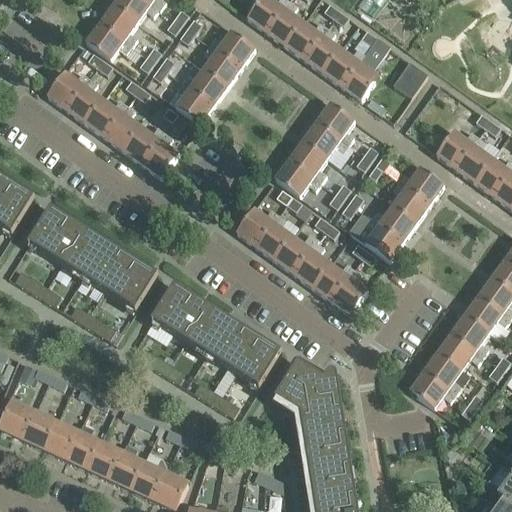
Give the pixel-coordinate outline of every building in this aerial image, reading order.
[(154,22),(160,14),(140,0),(121,0),(114,10),(139,27),(147,16),(154,22)] [(140,0),(160,14),(161,15),(166,7),(158,1),(158,0),(140,0)] [(265,0),(248,24),(267,38),(290,6),(283,1),(277,8),(265,0)] [(290,6),(267,38),(286,52),(304,27),(293,19),(298,12),(290,6)] [(336,23),(340,16),(331,9),(326,16),(336,23)] [(130,39),(139,27),(114,10),(101,29),(132,52),(138,44),(130,39)] [(183,16),(176,26),(182,31),(189,21),(183,16)] [(350,24),(340,16),(336,23),(345,30),(350,24)] [(194,24),(187,34),(195,40),(202,30),(194,24)] [(175,40),(182,31),(176,26),(169,36),(175,40)] [(304,27),(286,52),(305,65),(323,41),(328,33),(320,28),(315,35),(304,27)] [(87,48),(111,66),(119,54),(127,59),(132,52),(101,29),(87,48)] [(323,41),(305,65),(324,79),(341,54),(330,46),(336,39),(328,33),(323,41)] [(187,34),(180,44),(188,49),(195,40),(187,34)] [(368,36),(363,44),(372,51),(373,50),(378,44),(369,36),(368,36)] [(242,73),(256,54),(231,37),(223,48),(215,43),(210,50),(242,73)] [(366,61),(343,92),(362,106),(379,82),(373,77),(391,53),(386,49),(378,44),(373,50),(372,51),(366,61)] [(212,63),(204,75),(228,92),(242,73),(210,50),(204,58),(212,63)] [(84,51),(80,58),(86,63),(91,56),(84,51)] [(156,54),(149,63),(155,68),(162,58),(156,54)] [(341,54),(324,79),(343,92),(366,61),(358,55),(353,63),(341,54)] [(89,65),(99,72),(104,65),(94,58),(89,65)] [(167,62),(160,72),(166,76),(173,67),(167,62)] [(148,78),(155,68),(149,63),(142,73),(148,78)] [(114,72),(104,65),(99,72),(109,79),(114,72)] [(428,80),(410,67),(394,90),(412,103),(428,80)] [(160,72),(153,82),(159,86),(166,76),(160,72)] [(215,111),(228,92),(204,75),(196,86),(188,80),(183,88),(215,111)] [(48,101),(67,116),(85,91),(90,84),(83,78),(77,86),(66,77),(48,101)] [(85,91),(67,116),(86,129),(104,105),(93,97),(98,89),(90,84),(85,91)] [(127,92),(137,99),(141,93),(132,86),(127,92)] [(215,111),(183,88),(177,96),(185,101),(176,113),(200,130),(215,111)] [(151,100),(141,93),(137,99),(146,106),(151,100)] [(372,103),(368,109),(382,120),(387,113),(372,103)] [(86,129),(105,143),(128,111),(121,106),(115,113),(104,105),(86,129)] [(317,128),(341,145),(349,151),(354,143),(347,138),(355,126),(331,108),(317,128)] [(124,156),(142,132),(130,124),(136,116),(128,111),(105,143),(124,156)] [(165,118),(175,125),(179,120),(169,113),(165,118)] [(477,125),(487,132),(492,126),(482,119),(477,125)] [(179,120),(175,125),(172,130),(181,136),(188,126),(179,120)] [(492,126),(487,132),(497,139),(502,133),(492,126)] [(341,145),(317,128),(303,146),(328,164),(336,153),(343,158),(349,151),(341,145)] [(143,170),(166,138),(158,133),(153,140),(142,132),(124,156),(143,170)] [(455,136),(437,160),(456,174),(479,143),(472,137),(466,145),(455,136)] [(174,144),(166,138),(143,170),(162,184),(180,159),(168,151),(174,144)] [(479,143),(456,174),(475,188),(493,164),(482,156),(487,148),(479,143)] [(328,164),(303,146),(290,165),(322,188),(327,181),(320,175),(328,164)] [(372,153),(365,162),(371,167),(378,157),(372,153)] [(390,166),(383,161),(376,171),(383,175),(390,166)] [(364,177),(371,167),(365,162),(358,172),(364,177)] [(493,164),(475,188),(494,202),(511,176),(511,166),(509,164),(504,172),(493,164)] [(290,165),(276,185),(300,202),(309,191),(316,196),(322,188),(290,165)] [(376,185),(383,175),(376,171),(369,180),(376,185)] [(405,179),(399,187),(406,192),(431,210),(445,191),(420,173),(412,185),(405,179)] [(511,176),(494,202),(511,214),(511,176)] [(0,182),(0,231),(5,235),(6,232),(13,237),(11,240),(13,241),(35,204),(13,190),(4,184),(0,182)] [(401,200),(393,211),(417,229),(431,210),(406,192),(399,187),(394,195),(401,200)] [(344,190),(337,200),(344,205),(351,195),(344,190)] [(278,201),(288,208),(293,202),(283,195),(278,201)] [(356,199),(349,208),(356,213),(363,204),(356,199)] [(330,209),(337,214),(344,205),(337,200),(330,209)] [(302,209),(293,202),(288,208),(298,215),(302,209)] [(349,223),(356,213),(349,208),(342,218),(349,223)] [(377,217),(372,225),(404,248),(417,229),(393,211),(385,222),(377,217)] [(51,214),(29,251),(30,252),(32,249),(39,253),(38,255),(75,278),(76,276),(84,281),(82,283),(83,283),(105,248),(83,234),(74,228),(51,214)] [(237,238),(257,252),(280,220),(272,215),(267,222),(255,214),(237,238)] [(287,226),(280,220),(257,252),(275,266),(293,241),(282,233),(287,226)] [(365,220),(359,227),(366,232),(374,238),(365,249),(390,267),(404,248),(372,225),(365,220)] [(326,236),(330,229),(320,222),(316,229),(326,236)] [(340,236),(330,229),(326,236),(335,243),(340,236)] [(275,266),(294,279),(317,247),(319,245),(311,239),(304,249),(293,241),(275,266)] [(325,253),(317,247),(294,279),(313,293),(331,269),(319,260),(325,253)] [(105,248),(83,283),(84,284),(85,282),(93,287),(92,289),(128,312),(130,309),(137,314),(135,317),(136,318),(159,281),(136,267),(127,261),(105,248)] [(358,250),(353,256),(363,263),(368,257),(358,250)] [(368,257),(363,263),(373,270),(377,264),(368,257)] [(511,269),(505,265),(492,284),(511,298),(511,269)] [(313,293),(332,307),(355,275),(347,269),(342,277),(331,269),(313,293)] [(362,280),(355,275),(332,307),(351,320),(369,296),(357,288),(362,280)] [(22,276),(15,287),(22,291),(28,280),(22,276)] [(28,280),(22,291),(28,295),(35,284),(28,280)] [(35,284),(28,295),(35,299),(42,288),(35,284)] [(511,298),(492,284),(478,302),(510,325),(511,322),(511,298)] [(42,288),(35,299),(41,303),(48,292),(42,288)] [(152,328),(147,336),(167,348),(173,339),(198,355),(199,353),(207,358),(206,360),(207,360),(229,325),(207,311),(198,305),(175,291),(152,328)] [(48,292),(41,303),(48,308),(55,296),(48,292)] [(55,296),(48,308),(54,312),(62,300),(55,296)] [(505,333),(510,325),(478,302),(465,321),(489,339),(497,328),(505,333)] [(77,310),(70,321),(77,326),(84,314),(77,310)] [(84,314),(77,326),(83,330),(90,318),(84,314)] [(90,318),(83,330),(90,334),(97,323),(90,318)] [(489,339),(465,321),(451,340),(483,363),(489,355),(481,350),(489,339)] [(97,323),(90,334),(97,338),(104,327),(97,323)] [(229,325),(207,360),(207,361),(209,359),(217,364),(216,366),(252,389),(253,387),(260,391),(258,394),(260,395),(283,358),(260,344),(251,339),(229,325)] [(104,327),(97,338),(103,342),(110,331),(104,327)] [(110,331),(103,342),(110,346),(117,335),(110,331)] [(478,370),(483,363),(451,340),(438,359),(462,376),(470,365),(478,370)] [(145,353),(139,364),(145,368),(152,357),(145,353)] [(0,356),(0,365),(5,368),(8,360),(0,356)] [(152,357),(145,368),(152,372),(159,361),(152,357)] [(462,376),(438,359),(424,377),(456,400),(462,393),(454,387),(462,376)] [(159,361),(152,372),(158,376),(165,365),(159,361)] [(497,373),(503,377),(510,367),(504,362),(497,373)] [(165,365),(158,376),(165,381),(172,369),(165,365)] [(298,369),(276,405),(277,406),(302,420),(314,498),(316,511),(351,511),(351,505),(358,504),(355,488),(355,487),(348,488),(346,475),(353,473),(350,457),(343,458),(341,444),(348,443),(348,442),(345,426),(338,427),(336,413),(343,412),(338,382),(337,380),(337,379),(336,379),(336,378),(335,378),(334,378),(334,377),(333,377),(332,377),(331,378),(330,378),(329,378),(329,379),(328,379),(325,385),(319,381),(299,368),(298,369)] [(26,369),(19,384),(31,390),(35,381),(38,374),(26,369)] [(172,369),(165,381),(171,385),(179,373),(172,369)] [(179,373),(171,385),(178,389),(185,377),(179,373)] [(497,387),(503,377),(497,373),(490,382),(497,387)] [(35,381),(49,388),(53,381),(38,374),(35,381)] [(450,408),(456,400),(424,377),(410,396),(435,414),(443,402),(450,408)] [(67,387),(53,381),(49,388),(64,395),(67,387)] [(201,387),(194,399),(200,403),(208,391),(201,387)] [(208,391),(200,403),(207,407),(214,395),(208,391)] [(93,408),(96,401),(82,394),(78,401),(93,408)] [(214,395),(207,407),(213,411),(221,400),(214,395)] [(230,399),(227,403),(233,407),(236,403),(230,399)] [(221,400),(213,411),(220,415),(227,404),(221,400)] [(476,415),(483,405),(477,400),(470,410),(476,415)] [(93,408),(107,415),(111,408),(96,401),(93,408)] [(227,404),(220,415),(227,419),(234,408),(227,404)] [(36,418),(13,408),(1,435),(23,445),(36,418)] [(234,408),(227,419),(233,423),(240,412),(234,408)] [(469,425),(476,415),(470,410),(463,420),(469,425)] [(122,422),(137,428),(140,421),(126,414),(122,422)] [(58,428),(36,418),(23,445),(45,455),(58,428)] [(155,428),(140,421),(137,428),(151,435),(155,428)] [(67,465),(79,438),(58,428),(45,455),(67,465)] [(84,429),(79,438),(67,465),(88,476),(101,448),(90,443),(94,434),(84,429)] [(166,442),(181,449),(184,441),(176,438),(169,435),(166,442)] [(452,438),(445,448),(451,452),(458,452),(462,446),(462,445),(452,438)] [(188,443),(184,441),(181,449),(195,455),(198,448),(188,443)] [(123,459),(101,448),(88,476),(110,486),(123,459)] [(110,486),(132,496),(145,469),(134,464),(138,454),(127,449),(123,459),(110,486)] [(224,471),(229,462),(224,460),(218,457),(214,466),(224,471)] [(235,476),(240,467),(232,464),(229,462),(224,471),(235,476)] [(166,479),(145,469),(132,496),(154,506),(166,479)] [(511,511),(511,477),(501,469),(489,486),(501,495),(498,499),(504,503),(503,505),(511,511)] [(266,490),(270,481),(269,481),(261,477),(259,476),(255,485),(266,490)] [(154,506),(166,511),(178,511),(189,489),(166,479),(154,506)] [(270,481),(266,490),(269,492),(283,498),(283,487),(277,484),(270,481)]
